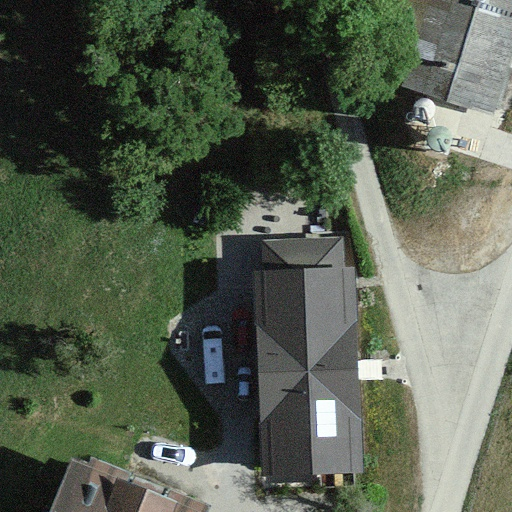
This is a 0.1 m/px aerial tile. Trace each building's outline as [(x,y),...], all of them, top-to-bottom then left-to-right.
[(511,43),(511,0),(401,0),(388,44),(424,55),(414,87),(492,111),(511,43)] [(436,119),(437,111),(434,102),(429,99),(422,98),(414,101),(410,110),(413,120),(420,125),(428,125),(436,119)] [(451,148),(453,140),(450,131),(445,128),(437,127),(430,130),(426,139),(428,149),(436,154),(444,154),(451,148)] [(351,269),(257,272),(264,476),(358,473),(351,269)] [(208,511),(75,455),(50,511),(208,511)]
